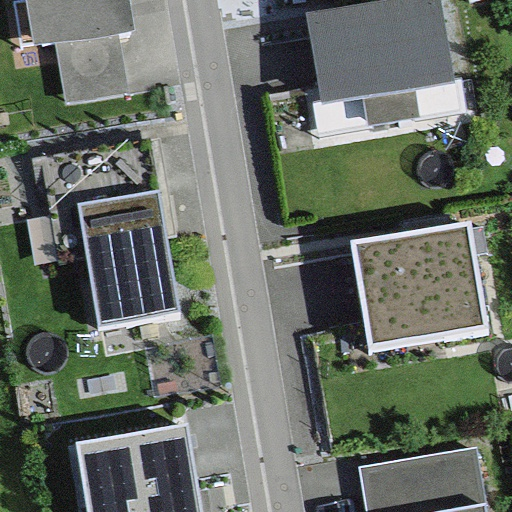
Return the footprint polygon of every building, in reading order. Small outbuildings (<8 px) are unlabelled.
[(125,0),(39,0),(40,6),(26,8),(34,57),(132,42),(125,0)] [(438,14),(308,38),(324,123),(453,99),(438,14)] [(26,15),(0,17),(0,19),(4,56),(30,53),(26,15)] [(179,326),(158,204),(76,218),(96,340),(179,326)] [(470,233),(356,252),(373,355),(487,336),(470,233)] [(197,511),(186,438),(72,456),(81,511),(197,511)] [(370,511),(484,511),(475,457),(364,476),(370,511)]
